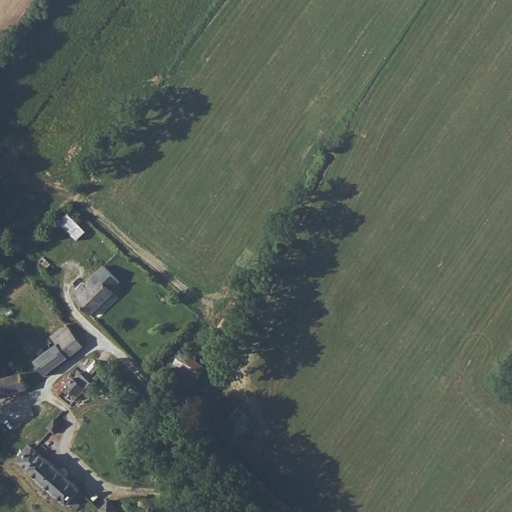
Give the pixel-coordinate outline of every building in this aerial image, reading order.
[(79,240),(88,231),(70,212),(61,221),(79,240)] [(44,260),(38,265),(45,273),(46,273),(51,267),(44,260)] [(93,280),(73,299),(92,317),(116,294),(104,281),(99,285),(93,280)] [(66,326),(52,337),(58,345),(35,362),(46,376),(84,348),(66,326)] [(198,383),(208,367),(183,351),(173,368),(198,383)] [(0,398),(29,391),(23,374),(10,378),(7,368),(0,370),(0,398)] [(76,377),(71,373),(55,386),(63,393),(69,387),(80,397),(94,384),(81,372),(76,377)] [(241,406),(226,420),(239,434),(254,420),(241,406)] [(48,428),(50,430),(55,435),(64,426),(58,420),(57,419),(48,428)] [(30,444),(17,458),(68,505),(74,499),(79,504),(88,495),(86,494),(34,447),(30,444)] [(110,500),(102,509),(105,511),(115,511),(119,508),(110,500)]
